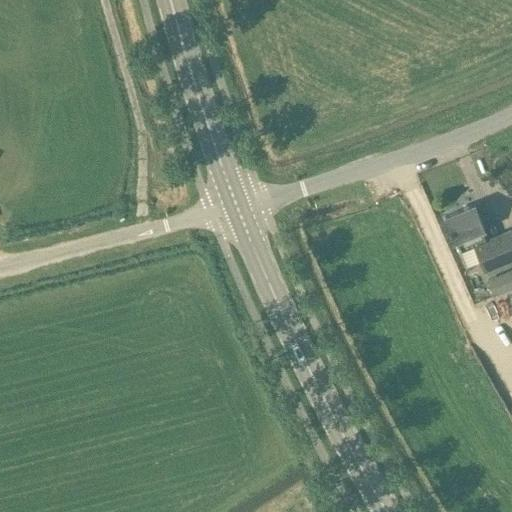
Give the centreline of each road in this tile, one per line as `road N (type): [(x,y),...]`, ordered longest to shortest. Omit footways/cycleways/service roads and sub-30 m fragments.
road 1 (tertiary): [(385,511),(285,322),(236,208)]
road 2 (unclassified): [(236,208),(511,115)]
road 3 (unclassified): [(0,268),(236,208)]
road 4 (tertiary): [(236,208),(170,0)]
